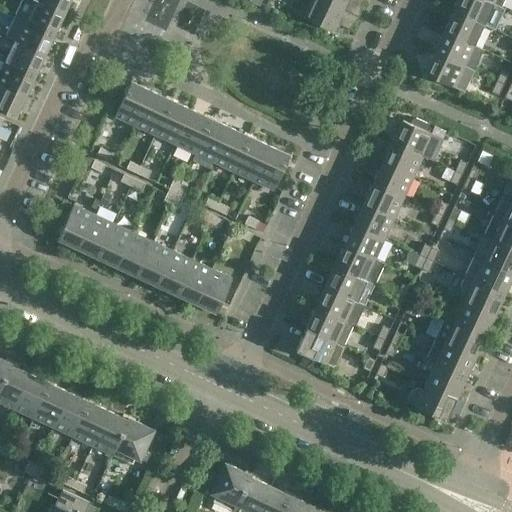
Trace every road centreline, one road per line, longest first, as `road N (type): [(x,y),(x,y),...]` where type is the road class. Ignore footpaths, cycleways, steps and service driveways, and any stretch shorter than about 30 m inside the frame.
road 1 (unclassified): [(231,389),(412,0)]
road 2 (unclassified): [(0,225),(85,46),(111,24),(121,0)]
road 3 (unclassified): [(464,498),(231,389)]
road 4 (unclassified): [(231,389),(0,279)]
road 5 (unclassified): [(165,511),(231,389)]
